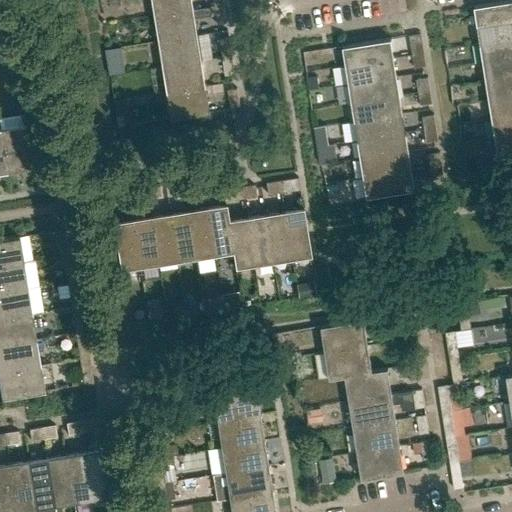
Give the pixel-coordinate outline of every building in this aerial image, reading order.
[(153,0),(156,14),(194,8),(192,0),(153,0)] [(477,25),(511,19),(511,0),(507,0),(474,5),(477,25)] [(224,4),(214,5),(217,23),(227,22),(224,4)] [(194,8),(156,14),(160,40),(198,34),(196,18),(209,16),(208,6),(194,8)] [(480,43),(511,38),(511,19),(477,25),(480,43)] [(412,54),(424,52),(421,33),(409,35),(412,54)] [(164,66),(202,60),(198,34),(160,40),(164,66)] [(222,56),(232,55),(229,37),(219,38),(222,56)] [(346,65),(394,57),(391,38),(343,45),(346,65)] [(483,62),(511,57),(511,38),(480,43),(483,62)] [(424,52),(412,54),(414,68),(426,66),(424,52)] [(232,55),(222,56),(225,75),(235,74),(232,55)] [(349,84),(397,76),(394,57),(346,65),(349,84)] [(486,81),(511,76),(511,57),(483,62),(486,81)] [(168,91),(206,85),(202,60),(164,66),(168,91)] [(0,79),(17,76),(18,76),(17,67),(0,69),(0,79)] [(317,76),(307,78),(309,90),(319,88),(317,76)] [(352,102),(400,94),(397,76),(349,84),(352,102)] [(489,99),(511,95),(511,76),(486,81),(489,99)] [(418,91),(430,90),(428,77),(416,79),(418,91)] [(206,85),(168,91),(172,117),(211,111),(206,85)] [(230,108),(240,107),(237,89),(228,90),(230,108)] [(430,90),(418,91),(420,105),(432,103),(430,90)] [(355,121),(403,113),(400,94),(352,102),(355,121)] [(492,118),(511,114),(511,95),(489,99),(492,118)] [(358,139),(406,132),(403,113),(355,121),(358,139)] [(495,136),(511,133),(511,114),(492,118),(495,136)] [(424,129),(436,127),(434,115),(422,116),(424,129)] [(0,127),(0,131),(6,170),(33,166),(26,123),(0,127)] [(436,127),(424,129),(426,142),(438,140),(436,127)] [(361,158),(409,150),(406,132),(358,139),(361,158)] [(511,133),(495,136),(498,156),(511,153),(511,133)] [(409,150),(361,158),(364,177),(412,169),(409,150)] [(430,166),(442,164),(440,152),(428,154),(430,166)] [(442,164),(430,166),(432,179),(444,178),(442,164)] [(412,169),(364,177),(367,196),(415,188),(412,169)] [(208,187),(221,185),(220,173),(207,175),(208,187)] [(182,179),(184,191),(197,189),(195,177),(182,179)] [(278,180),(280,192),(299,189),(298,177),(278,180)] [(171,193),(184,191),(182,179),(169,181),(171,193)] [(267,194),(280,192),(278,180),(265,182),(267,194)] [(145,185),(147,196),(160,194),(158,183),(145,185)] [(241,186),(243,198),(256,196),(254,184),(241,186)] [(134,198),(147,196),(145,185),(132,187),(134,198)] [(230,200),(243,198),(241,186),(228,188),(230,200)] [(110,202),(122,200),(120,189),(108,190),(110,202)] [(227,218),(225,202),(206,205),(213,253),(231,250),(232,250),(227,218)] [(195,256),(213,253),(206,205),(187,208),(195,256)] [(283,209),(290,257),(310,254),(302,206),(283,209)] [(176,259),(195,256),(187,208),(169,211),(176,259)] [(272,260),(290,257),(283,209),(264,212),(272,260)] [(158,262),(176,259),(169,211),(150,214),(158,262)] [(253,263),(272,260),(264,212),(246,215),(253,263)] [(139,265),(158,262),(150,214),(131,217),(139,265)] [(234,266),(253,263),(246,215),(227,218),(232,250),(231,250),(234,266)] [(120,268),(139,265),(131,217),(112,220),(120,268)] [(63,255),(72,254),(68,227),(59,228),(63,255)] [(0,264),(23,261),(19,235),(0,237),(0,264)] [(0,290),(27,287),(23,261),(0,264),(0,290)] [(67,280),(76,279),(73,261),(64,263),(67,280)] [(456,295),(466,293),(463,276),(453,278),(456,295)] [(76,279),(67,280),(70,298),(79,297),(76,279)] [(0,317),(31,312),(27,287),(0,290),(0,317)] [(460,321),(470,319),(467,302),(457,304),(460,321)] [(0,343),(35,338),(31,312),(0,317),(0,343)] [(75,331),(84,330),(81,312),(72,314),(75,331)] [(325,351),(368,344),(364,318),(321,325),(325,351)] [(84,330),(75,331),(78,350),(87,348),(84,330)] [(448,349),(458,348),(455,330),(446,332),(448,349)] [(276,350),(285,349),(282,332),(273,333),(276,350)] [(0,369),(40,363),(35,338),(0,343),(0,369)] [(373,370),(372,369),(368,344),(325,351),(329,377),(345,375),(346,374),(373,370)] [(453,375),(462,373),(459,356),(450,358),(453,375)] [(280,376),(289,375),(286,357),(277,359),(280,376)] [(40,363),(0,369),(0,390),(1,396),(44,389),(40,363)] [(83,383),(92,382),(89,363),(80,364),(83,383)] [(411,382),(421,381),(418,363),(409,364),(411,382)] [(349,400),(392,393),(388,367),(372,369),(373,370),(346,374),(345,375),(349,400)] [(441,403),(450,402),(448,384),(439,386),(441,403)] [(220,421),(263,414),(259,387),(216,394),(220,421)] [(353,426),(396,419),(394,403),(401,402),(402,409),(415,407),(415,408),(425,406),(422,389),(413,390),(392,393),(349,400),(353,426)] [(145,423),(155,422),(152,404),(142,406),(145,423)] [(445,428),(454,427),(452,410),(442,411),(445,428)] [(224,446),(267,439),(263,414),(220,421),(224,446)] [(419,433),(429,432),(426,414),(417,415),(419,433)] [(79,420),(81,432),(100,429),(98,417),(79,420)] [(357,451),(400,445),(396,419),(353,426),(357,451)] [(68,434),(81,432),(79,420),(66,422),(68,434)] [(42,426),(44,438),(57,436),(55,424),(42,426)] [(31,440),(44,438),(42,426),(29,428),(31,440)] [(5,432),(7,444),(19,442),(17,430),(5,432)] [(149,449),(159,448),(156,431),(146,432),(149,449)] [(449,454),(459,453),(456,435),(446,437),(449,454)] [(228,472),(271,465),(267,439),(224,446),(228,472)] [(423,459),(433,457),(430,439),(420,441),(423,459)] [(400,445),(357,451),(362,477),(405,471),(400,445)] [(84,449),(91,498),(111,495),(103,446),(84,449)] [(73,501),(91,498),(84,449),(65,452),(73,501)] [(54,504),(73,501),(65,452),(46,455),(54,504)] [(55,511),(54,504),(46,455),(28,458),(36,507),(36,511),(55,511)] [(153,475),(163,473),(160,456),(151,458),(153,475)] [(17,510),(36,507),(28,458),(9,461),(17,510)] [(0,511),(17,510),(9,461),(0,462),(0,511)] [(453,480),(463,478),(460,461),(450,462),(453,480)] [(232,497),(275,491),(271,465),(228,472),(232,497)] [(157,500),(167,499),(164,482),(155,483),(157,500)] [(234,511),(278,511),(275,491),(232,497),(234,511)]
